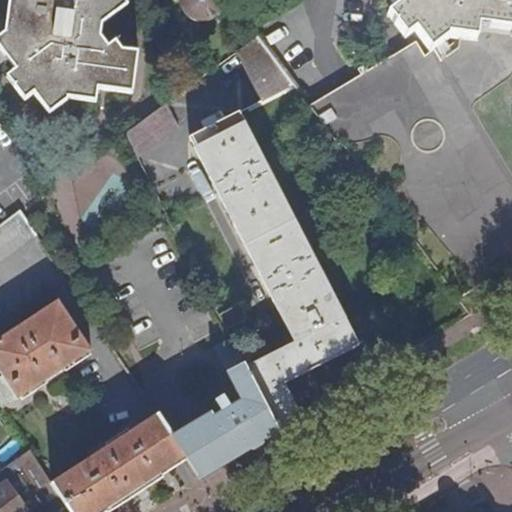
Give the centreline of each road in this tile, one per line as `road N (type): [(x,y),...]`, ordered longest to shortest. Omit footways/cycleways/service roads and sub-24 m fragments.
road 1 (primary): [(479,368),(240,511)]
road 2 (primary): [(338,511),(510,409)]
